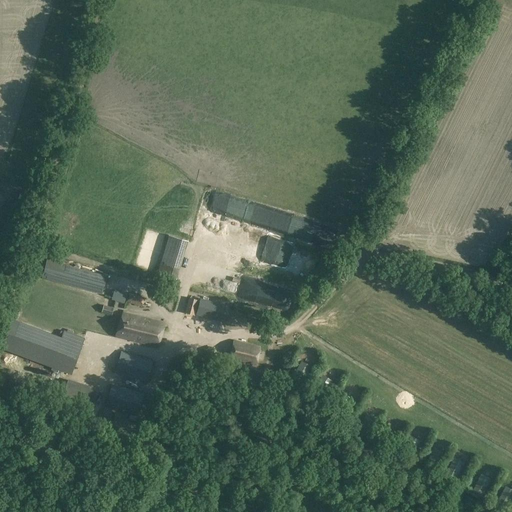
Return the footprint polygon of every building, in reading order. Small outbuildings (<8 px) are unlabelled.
[(229,252),(303,271),(307,257),(232,238),(229,252)] [(48,261),(42,279),(102,296),(107,277),(48,261)] [(243,276),(239,290),(284,306),(289,291),(270,285),(270,286),(243,276)] [(125,302),(131,303),(142,306),(145,297),(127,292),(125,302)] [(189,298),(185,313),(192,315),(196,300),(189,298)] [(103,305),(101,312),(112,315),(114,308),(103,305)] [(122,312),(116,336),(158,347),(164,323),(122,312)] [(0,331),(0,348),(69,374),(72,369),(80,345),(83,338),(64,331),(62,338),(14,321),(14,319),(6,316),(0,331)] [(259,347),(233,340),(229,358),(255,365),(259,347)] [(121,351),(115,372),(147,382),(152,360),(121,351)] [(301,387),(310,369),(300,364),(291,381),(301,387)] [(320,401),(330,384),(321,378),(310,394),(320,401)] [(68,379),(63,395),(91,405),(97,388),(68,379)] [(111,384),(105,405),(137,415),(144,393),(111,384)] [(350,402),(341,396),(330,411),(339,418),(350,402)] [(356,433),(366,439),(375,421),(365,416),(356,433)] [(411,461),(420,444),(410,438),(401,455),(411,461)] [(444,456),(434,451),(425,469),(435,474),(444,456)] [(464,466),(454,461),(445,478),(456,483),(464,466)] [(482,500),(491,482),(481,477),(472,494),(482,500)] [(506,511),(511,501),(511,493),(505,490),(497,507),(506,511)]
